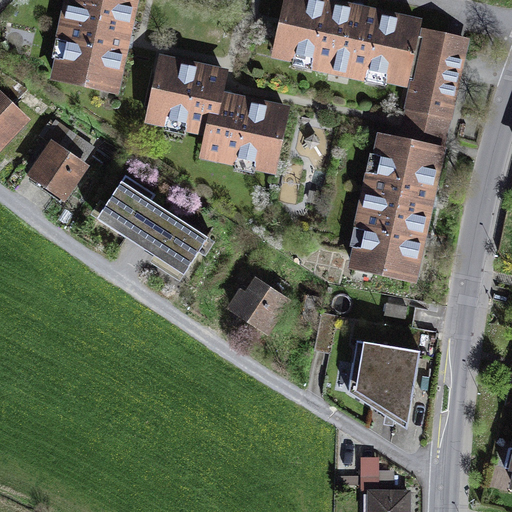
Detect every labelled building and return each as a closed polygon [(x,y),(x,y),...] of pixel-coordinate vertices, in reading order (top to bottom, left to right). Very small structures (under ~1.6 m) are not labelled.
[(120,104),(140,0),(67,0),(50,91),(120,104)] [(288,0),(274,68),(410,96),(425,26),(301,0),(288,0)] [(405,147),(448,156),(471,46),(429,37),(405,147)] [(231,77),(160,62),(146,135),(204,147),(200,168),(276,184),(290,114),(226,101),(231,77)] [(0,159),(0,160),(32,128),(0,95),(0,159)] [(421,293),(448,156),(379,143),(352,280),(421,293)] [(91,174),(54,150),(29,186),(66,211),(91,174)] [(213,248),(123,191),(96,233),(186,290),(213,248)] [(230,316),(272,343),(294,309),(252,282),(230,316)] [(424,361),(364,352),(356,400),(408,435),(424,361)] [(366,497),(365,511),(413,511),(413,497),(366,497)]
